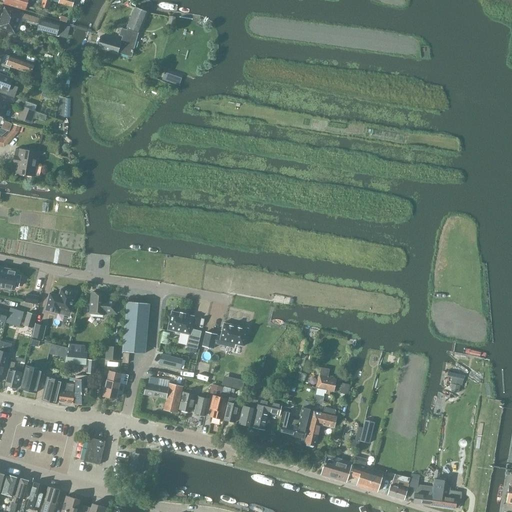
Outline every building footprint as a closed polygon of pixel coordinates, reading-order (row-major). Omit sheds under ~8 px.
[(51,2),(46,0),(4,0),(4,2),(6,4),(25,10),(28,3),(49,9),(51,2)] [(0,28),(16,34),(23,13),(5,7),(0,20),(0,28)] [(140,34),(148,13),(136,7),(127,28),(127,30),(121,28),(119,36),(122,37),(121,42),(101,36),(96,53),(104,55),(105,51),(118,54),(118,53),(131,57),(138,33),(140,34)] [(56,36),(59,25),(40,20),(37,31),(56,36)] [(10,57),(4,55),(0,53),(0,73),(7,76),(11,67),(31,74),(34,65),(22,60),(24,54),(16,51),(14,57),(10,56),(10,57)] [(162,80),(179,86),(183,76),(166,70),(162,80)] [(18,88),(11,85),(13,79),(0,74),(0,87),(1,88),(0,90),(0,93),(14,98),(18,88)] [(35,112),(23,107),(19,119),(31,123),(35,112)] [(9,142),(18,133),(20,127),(14,125),(12,130),(4,137),(9,142)] [(34,176),(38,153),(16,149),(14,157),(19,158),(17,173),(34,176)] [(18,273),(0,268),(0,286),(15,290),(15,287),(18,287),(20,278),(17,277),(18,273)] [(76,293),(61,289),(59,296),(50,293),(46,310),(56,313),(57,309),(71,312),(76,293)] [(116,313),(117,301),(105,300),(106,294),(92,293),(90,314),(104,315),(104,312),(116,313)] [(27,294),(25,302),(37,304),(39,297),(27,294)] [(124,326),(122,352),(145,353),(150,304),(127,302),(125,326),(124,326)] [(0,320),(5,322),(8,310),(0,308),(0,320)] [(11,310),(7,324),(21,328),(25,314),(11,310)] [(180,314),(172,312),(172,311),(171,312),(172,312),(167,330),(189,335),(186,346),(197,349),(201,332),(191,329),(194,317),(194,316),(193,316),(193,317),(185,315),(185,314),(184,314),(184,315),(181,315),(181,314),(182,314),(182,313),(181,313),(180,313),(180,314)] [(32,328),(36,315),(28,312),(23,325),(32,328)] [(234,326),(224,323),(225,323),(224,323),(224,324),(221,337),(217,336),(217,335),(206,332),(203,346),(214,349),(215,343),(221,345),(221,341),(244,346),(248,329),(248,330),(248,329),(247,329),(238,327),(238,326),(237,326),(237,327),(238,327),(237,328),(234,327),(234,326),(235,325),(234,325),(234,326)] [(45,326),(36,324),(33,337),(42,339),(45,326)] [(161,338),(160,343),(166,344),(169,333),(163,332),(161,338)] [(49,354),(57,356),(59,346),(51,344),(49,354)] [(61,346),(59,353),(66,355),(68,348),(61,346)] [(119,360),(120,348),(108,347),(107,359),(119,360)] [(0,348),(0,381),(2,382),(10,352),(0,348)] [(161,354),(158,364),(174,368),(179,370),(182,360),(161,354)] [(265,357),(256,368),(263,370),(265,357)] [(88,360),(87,373),(95,374),(96,361),(88,360)] [(18,388),(21,372),(14,370),(15,363),(11,362),(5,385),(18,388)] [(26,366),(21,389),(36,393),(42,370),(26,366)] [(316,388),(313,403),(322,404),(325,394),(326,394),(329,395),(330,391),(333,392),(336,380),(327,378),(329,370),(320,368),(319,376),(316,388)] [(108,377),(103,396),(116,399),(119,383),(127,385),(128,376),(129,375),(122,374),(109,371),(108,377)] [(75,404),(88,404),(88,376),(75,376),(75,404)] [(57,404),(62,381),(48,377),(42,400),(57,404)] [(158,386),(159,379),(150,377),(149,384),(147,384),(145,395),(166,399),(163,409),(177,413),(183,387),(169,384),(168,388),(158,386)] [(452,377),(450,383),(452,384),(460,386),(462,386),(463,380),(452,377)] [(234,379),(232,388),(242,390),(244,381),(234,379)] [(73,404),(74,392),(73,392),(74,384),(62,383),(61,390),(59,402),(73,404)] [(342,383),(340,393),(347,395),(350,385),(342,383)] [(189,394),(183,392),(179,409),(190,412),(195,391),(189,389),(189,394)] [(205,416),(209,399),(198,396),(194,413),(205,416)] [(222,419),(227,399),(213,396),(210,409),(213,409),(211,417),(222,419)] [(280,416),(283,403),(260,398),(259,401),(257,409),(253,427),(264,429),(268,414),(280,416)] [(243,406),(239,424),(252,426),(256,409),(258,400),(253,399),(251,408),(243,406)] [(235,423),(239,405),(228,402),(224,420),(235,423)] [(299,421),(295,437),(302,438),(301,442),(304,443),(305,439),(304,439),(312,408),(303,406),(299,421)] [(313,411),(304,444),(306,444),(306,446),(313,448),(313,447),(314,446),(316,446),(321,424),(334,428),(337,417),(334,416),(335,411),(335,410),(324,407),(323,413),(313,411)] [(295,437),(299,421),(291,419),(293,410),(286,408),(280,433),(295,437)] [(361,435),(360,441),(370,444),(375,423),(365,420),(363,428),(361,435)] [(100,465),(105,441),(89,438),(90,438),(84,461),(100,465)] [(352,439),(350,446),(358,448),(360,441),(352,439)] [(137,472),(141,456),(134,454),(130,470),(137,472)] [(326,459),(321,475),(346,482),(351,465),(352,462),(327,455),(326,458),(326,459)] [(383,482),(385,476),(353,466),(350,476),(359,479),(357,485),(377,492),(381,481),(383,482)] [(409,484),(411,478),(398,475),(396,480),(394,479),(392,485),(391,485),(387,495),(404,501),(409,484)] [(430,505),(433,488),(433,487),(418,485),(420,475),(417,475),(417,479),(411,478),(409,488),(411,488),(410,498),(414,498),(413,503),(430,505)] [(18,478),(10,476),(10,477),(6,476),(1,493),(13,496),(18,478)] [(435,478),(433,487),(433,488),(430,505),(455,509),(456,506),(460,506),(461,492),(451,491),(451,486),(449,480),(435,478)] [(25,499),(30,481),(20,479),(13,499),(13,502),(11,508),(9,511),(14,511),(17,504),(17,503),(19,497),(25,499)] [(38,510),(39,505),(45,486),(34,483),(26,507),(38,510)] [(62,490),(48,487),(44,502),(57,506),(62,490)] [(83,511),(84,511),(78,509),(80,500),(66,496),(61,511),(83,511)] [(55,511),(57,506),(44,502),(40,511),(55,511)]
